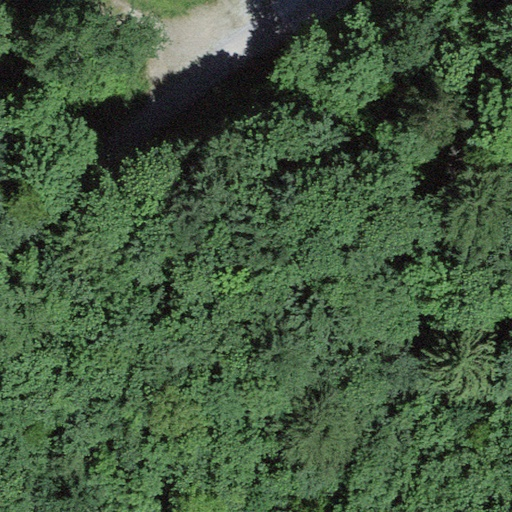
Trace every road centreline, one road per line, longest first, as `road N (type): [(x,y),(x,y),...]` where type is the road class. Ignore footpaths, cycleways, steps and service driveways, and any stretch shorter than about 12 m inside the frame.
road 1 (track): [(196,77),(121,148),(0,232)]
road 2 (residential): [(311,0),(196,77)]
